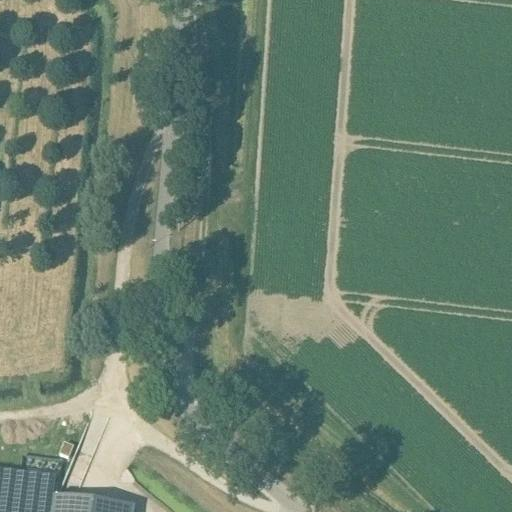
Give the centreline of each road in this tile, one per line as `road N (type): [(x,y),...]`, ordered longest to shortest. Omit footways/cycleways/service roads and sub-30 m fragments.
road 1 (track): [(257,0),(237,371),(408,511)]
road 2 (unclassified): [(181,0),(158,273),(165,377),(189,418),(297,511)]
road 3 (track): [(174,399),(206,186),(192,0)]
road 4 (track): [(0,419),(75,408),(114,386)]
